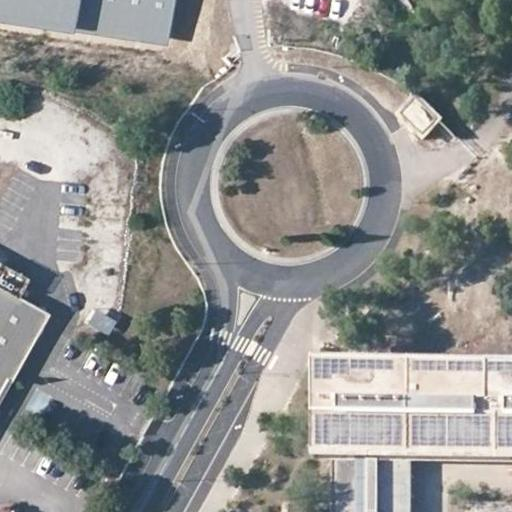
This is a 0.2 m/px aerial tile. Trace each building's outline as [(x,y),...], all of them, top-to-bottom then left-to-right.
[(0,0),(0,16),(164,43),(169,0),(0,0)] [(403,118),(426,140),(443,123),(420,100),(403,118)] [(0,264),(0,289),(11,295),(22,277),(0,264)] [(0,379),(1,378),(5,380),(41,311),(11,295),(0,289),(0,379)] [(511,362),(434,363),(434,463),(511,463),(511,415),(510,416),(509,407),(509,394),(511,380),(511,377),(511,362)] [(419,394),(419,363),(411,363),(322,363),(322,386),(322,463),(332,463),(415,463),(419,463),(419,403),(415,403),(415,394),(419,394)] [(419,403),(419,463),(434,463),(434,363),(419,363),(419,394),(415,394),(415,403),(419,403)] [(414,511),(415,463),(332,463),(332,511),(414,511)]
